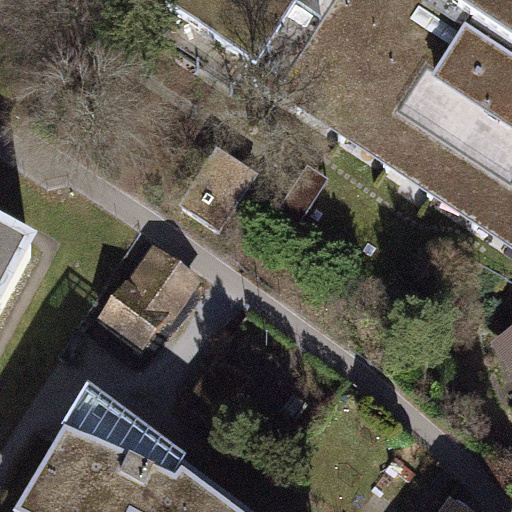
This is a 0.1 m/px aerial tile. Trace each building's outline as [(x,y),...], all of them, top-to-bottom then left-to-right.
[(178,0),(155,35),(253,98),(315,0),(178,0)] [(511,56),(425,0),(315,0),(253,98),(511,264),(511,56)] [(511,0),(425,0),(511,56),(511,0)] [(0,336),(36,267),(0,247),(0,336)] [(511,339),(498,349),(511,369),(511,339)] [(245,386),(211,364),(180,410),(214,433),(245,386)] [(226,511),(160,462),(85,406),(21,511),(226,511)]
